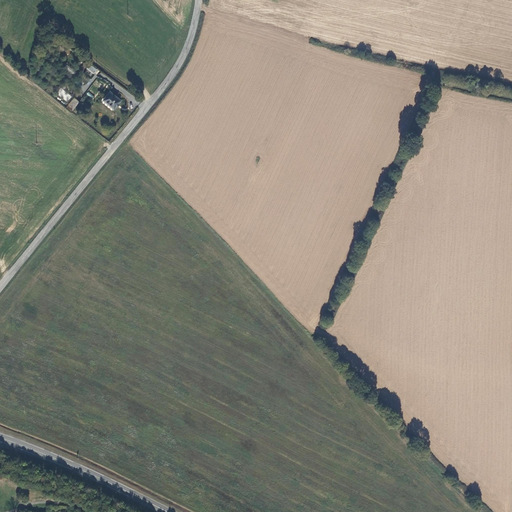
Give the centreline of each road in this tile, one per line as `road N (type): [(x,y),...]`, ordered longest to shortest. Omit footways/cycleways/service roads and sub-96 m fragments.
road 1 (tertiary): [(0,287),(167,81),(199,0)]
road 2 (primary): [(166,511),(0,438)]
